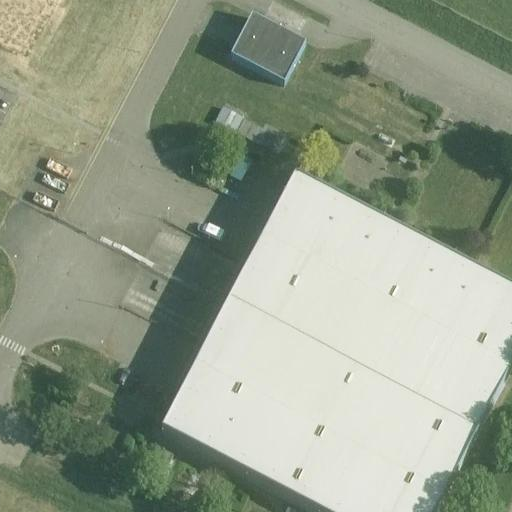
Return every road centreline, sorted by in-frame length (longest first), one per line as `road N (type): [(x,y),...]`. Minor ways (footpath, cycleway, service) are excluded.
road 1 (unknown): [(111,163),(256,227)]
road 2 (unknown): [(40,299),(177,369)]
